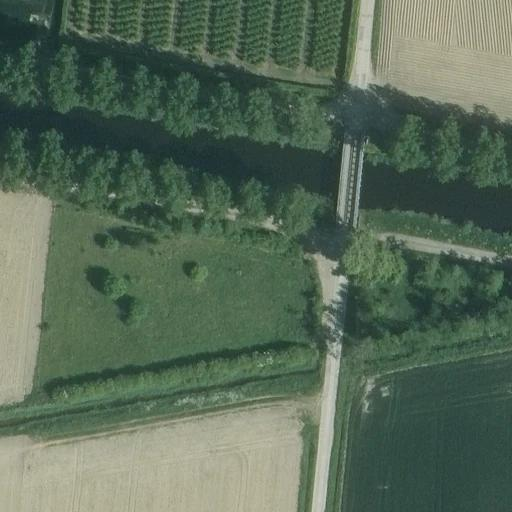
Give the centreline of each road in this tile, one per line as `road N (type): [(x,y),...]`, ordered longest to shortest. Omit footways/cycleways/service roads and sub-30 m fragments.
road 1 (track): [(511,151),(0,58)]
road 2 (track): [(0,171),(511,262)]
road 3 (unclassified): [(368,0),(317,511)]
